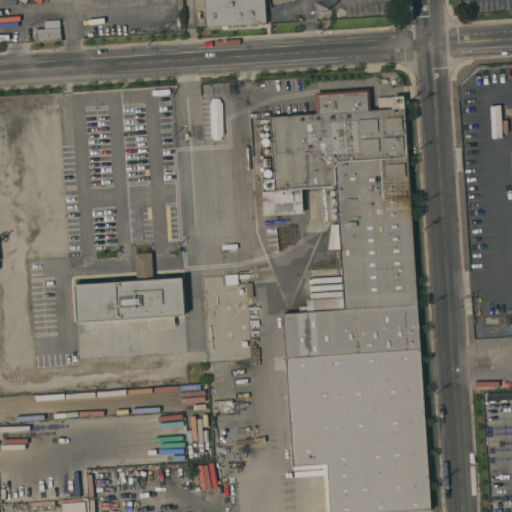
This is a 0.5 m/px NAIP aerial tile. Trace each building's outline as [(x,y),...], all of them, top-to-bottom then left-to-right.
[(264,0),(266,23),(206,27),(204,0),(264,0)] [(37,41),(36,29),(45,29),(45,21),(60,20),(61,40),(37,41)] [(294,470),(287,380),(283,314),(345,309),(336,186),(263,191),(262,179),(274,178),(270,117),(316,114),(315,93),(369,89),(370,111),(379,110),(378,98),(402,96),(421,371),(431,508),(367,511),(325,511),(324,491),(323,469),(323,468),(294,470)] [(267,138),(268,139),(270,140),(270,142),(270,143),(269,145),(267,146),(266,146),(264,145),(262,144),(262,142),(262,141),(263,139),(265,138),(267,138)] [(268,169),(270,170),(271,171),(272,173),(272,175),(271,176),(270,177),(268,177),(266,177),(265,176),(264,174),(264,172),(265,170),(267,169),(268,169)] [(137,280),(136,267),(135,253),(151,252),(152,266),(153,279),(182,277),(184,316),(76,322),(74,284),(137,280)] [(238,274),(239,284),(226,285),(225,275),(238,274)] [(85,501),(85,511),(61,511),(61,503),(85,501)]
